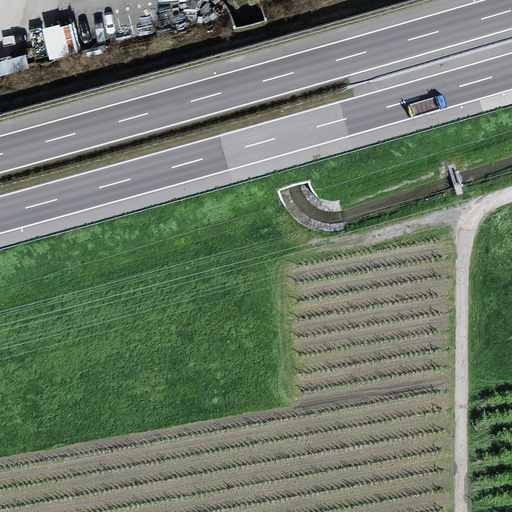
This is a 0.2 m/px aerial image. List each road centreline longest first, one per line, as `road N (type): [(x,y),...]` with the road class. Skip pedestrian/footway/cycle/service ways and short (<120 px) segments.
road 1 (motorway): [(511,11),(0,153)]
road 2 (motorway): [(0,215),(511,73)]
road 3 (track): [(511,193),(483,205),(466,235),(461,511)]
